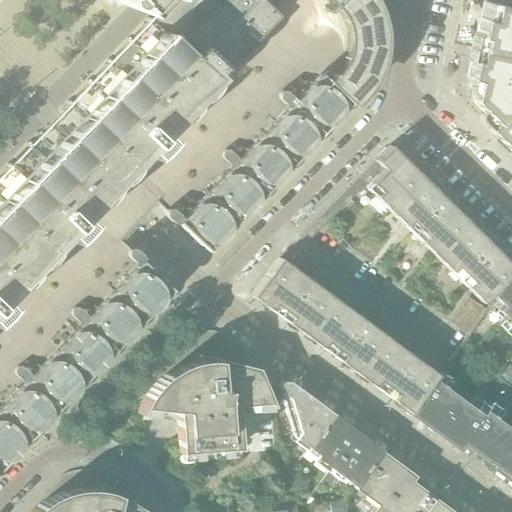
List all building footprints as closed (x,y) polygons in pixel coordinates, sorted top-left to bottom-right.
[(0,465),(169,289),(117,240),(133,224),(143,213),(154,202),(200,246),(205,251),(348,102),(359,88),(362,83),(368,73),(372,63),(374,52),(375,41),(375,30),(373,19),(369,8),(364,0),(113,0),(112,2),(119,8),(127,0),(182,0),(190,7),(86,115),(83,119),(75,127),(72,130),(61,141),(45,158),(32,172),(0,204),(0,465)] [(511,153),(511,8),(490,3),(487,20),(479,18),(472,50),(480,51),(478,62),(469,60),(465,79),(474,81),(469,100),(493,124),(488,130),(511,153)] [(388,212),(421,178),(389,146),(298,237),(305,245),(363,186),(365,189),(371,184),(378,191),(373,197),(388,212)] [(435,258),(468,224),(421,178),(388,212),(405,228),(410,222),(425,237),(420,243),(435,258)] [(497,253),(468,224),(435,258),(450,273),(455,267),(469,281),(497,253)] [(302,334),(317,314),(302,303),(315,285),(278,258),(250,296),(302,334)] [(497,310),(503,317),(511,308),(511,273),(492,294),(495,298),(494,299),(501,305),(497,310)] [(466,297),(448,322),(465,335),(483,309),(466,297)] [(511,334),(511,308),(503,317),(498,322),(511,335),(511,334)] [(352,371),(367,350),(354,341),(367,324),(356,315),(342,333),(317,314),(302,334),(352,371)] [(486,352),(479,345),(477,343),(469,352),(478,361),(486,352)] [(408,413),(436,375),(434,374),(422,391),(406,380),(419,362),(407,353),(394,370),(367,350),(352,371),(408,413)] [(271,406),(264,391),(255,369),(204,356),(204,358),(206,359),(206,366),(197,366),(197,363),(196,362),(195,362),(185,365),(174,369),(165,375),(163,377),(154,385),(147,393),(141,403),(137,414),(138,414),(141,415),(141,422),(176,420),(178,453),(181,453),(180,452),(235,448),(235,449),(238,449),(234,406),(268,403),(269,407),(271,406)] [(440,409),(451,393),(446,390),(453,382),(438,371),(436,375),(408,413),(437,435),(447,422),(441,418),(445,413),(440,409)] [(511,386),(511,375),(507,371),(501,377),(511,386)] [(305,449),(330,415),(294,389),(286,383),(281,383),(278,387),(264,391),(271,406),(283,405),(293,438),(305,449)] [(461,442),(487,407),(474,397),(468,405),(451,393),(440,409),(445,413),(441,418),(447,422),(437,435),(457,449),(461,442)] [(495,440),(505,427),(497,421),(503,412),(490,402),(487,407),(461,442),(491,464),(501,451),(497,448),(500,444),(495,440)] [(350,487),(378,450),(354,433),(330,415),(305,449),(303,452),(327,470),(319,483),(324,486),(330,484),(336,477),(350,487)] [(491,464),(509,477),(511,472),(511,431),(505,427),(495,440),(500,444),(497,448),(501,451),(491,464)] [(461,511),(389,458),(378,450),(350,487),(349,489),(374,504),(368,511),(461,511)] [(144,511),(134,506),(106,488),(105,489),(106,490),(104,497),(95,495),(96,492),(96,490),(89,489),(78,490),(67,492),(57,495),(47,500),(37,506),(31,511),(144,511)]
